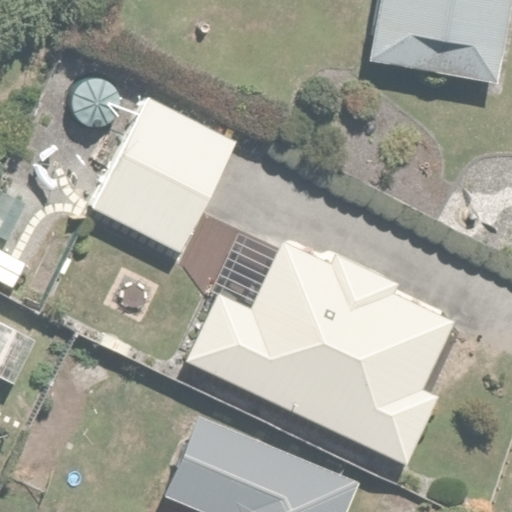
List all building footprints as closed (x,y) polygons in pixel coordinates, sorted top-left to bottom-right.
[(494,0),(365,0),(356,67),(482,86),(494,0)] [(224,139),(127,95),(74,213),(171,257),(224,139)] [(437,323),(266,238),(234,305),(206,292),(174,357),(389,464),(427,386),(410,377),(437,323)] [(24,266),(0,253),(0,300),(6,304),(24,266)] [(332,511),(345,482),(183,412),(147,498),(179,511),(332,511)]
